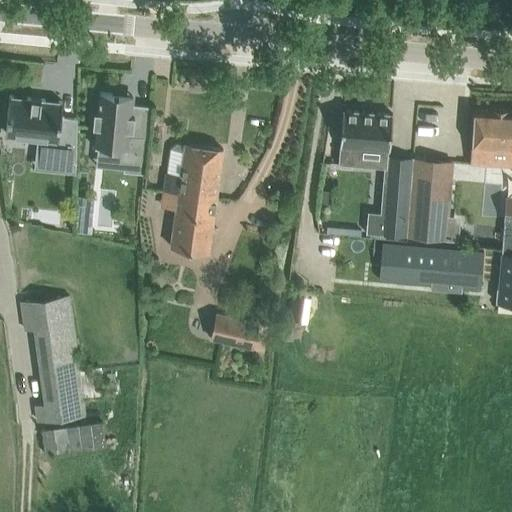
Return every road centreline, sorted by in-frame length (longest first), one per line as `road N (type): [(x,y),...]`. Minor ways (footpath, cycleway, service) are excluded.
road 1 (tertiary): [(511,57),(244,35)]
road 2 (tertiary): [(244,35),(0,12)]
